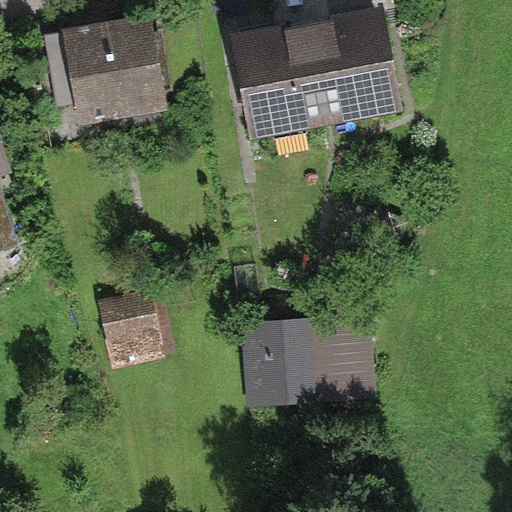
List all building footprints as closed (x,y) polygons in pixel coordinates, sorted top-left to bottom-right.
[(242,47),(256,133),(393,110),(378,24),(242,47)] [(143,26),(48,45),(65,129),(160,110),(143,26)] [(0,257),(14,253),(0,210),(0,257)] [(108,326),(106,359),(153,362),(155,329),(108,326)] [(325,392),(383,391),(383,326),(324,327),(325,392)] [(250,334),(254,407),(321,403),(317,330),(250,334)]
